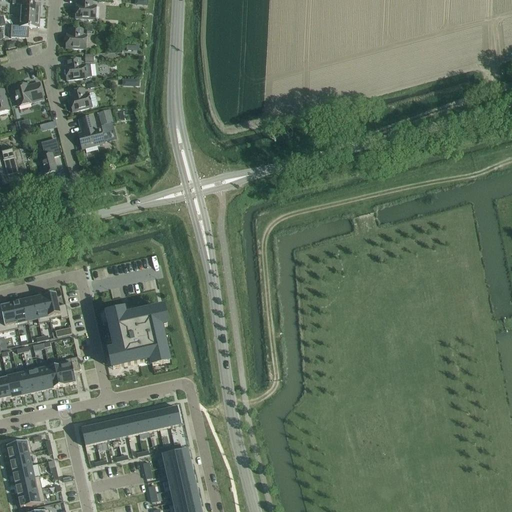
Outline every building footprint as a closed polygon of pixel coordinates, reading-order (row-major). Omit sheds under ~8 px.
[(20,5),(20,16),(39,17),(40,6),(25,5),(25,0),(12,0),(12,5),(20,5)] [(76,20),(95,21),(96,7),(92,6),(93,1),(82,0),(78,0),(78,6),(76,6),(76,20)] [(11,26),(10,38),(26,39),(26,31),(28,29),(28,27),(39,28),(39,17),(20,16),(19,27),(11,26)] [(66,49),(86,50),(86,36),(83,36),(83,30),(69,29),(69,35),(67,35),(66,49)] [(15,41),(6,43),(8,50),(16,48),(15,41)] [(86,79),(92,78),(90,65),(81,66),(80,60),(66,61),(67,67),(65,67),(67,81),(86,79)] [(44,100),(39,83),(27,86),(27,85),(13,88),(18,107),(32,104),(31,104),(44,100)] [(73,113),(92,108),(92,107),(96,106),(97,104),(94,95),(92,94),(89,95),(88,95),(85,96),(83,90),(70,93),(71,99),(69,99),(73,113)] [(0,91),(0,113),(9,111),(4,91),(0,91)] [(101,127),(103,133),(114,130),(112,123),(114,123),(111,111),(98,115),(101,127)] [(82,150),(104,144),(100,129),(96,130),(93,118),(79,122),(82,134),(78,135),(82,150)] [(30,128),(28,120),(15,124),(17,130),(17,131),(30,128)] [(60,156),(56,140),(42,144),(45,156),(40,157),(44,175),(57,172),(53,158),(60,156)] [(0,177),(2,186),(27,179),(23,164),(28,163),(25,149),(20,151),(20,150),(13,152),(12,151),(2,154),(2,155),(0,155),(0,177)] [(56,296),(44,298),(49,320),(61,318),(61,319),(68,318),(66,306),(59,307),(56,296)] [(44,298),(34,301),(38,320),(39,324),(50,322),(49,320),(44,298)] [(34,301),(23,303),(27,323),(38,320),(34,301)] [(23,303),(12,305),(17,327),(28,325),(27,323),(23,303)] [(3,320),(0,320),(0,333),(18,329),(17,327),(12,305),(0,308),(3,320)] [(125,310),(104,315),(112,351),(107,352),(111,374),(149,366),(150,371),(172,366),(164,330),(170,329),(165,308),(127,316),(125,310)] [(77,359),(59,363),(64,388),(76,385),(73,372),(80,371),(77,359)] [(59,363),(48,365),(53,390),(64,388),(59,363)] [(48,365),(38,367),(43,392),(53,390),(48,365)] [(38,367),(27,370),(33,394),(43,392),(38,367)] [(27,370),(17,372),(22,397),(33,394),(27,370)] [(17,372),(6,375),(11,399),(22,397),(17,372)] [(6,375),(0,375),(0,401),(11,399),(6,375)] [(177,409),(166,412),(170,428),(181,426),(177,409)] [(166,412),(155,414),(159,431),(170,428),(166,412)] [(155,414),(145,416),(149,433),(159,431),(155,414)] [(145,416),(134,419),(138,435),(149,433),(145,416)] [(134,419),(124,421),(127,438),(138,435),(134,419)] [(124,421),(113,423),(117,440),(127,438),(124,421)] [(113,423),(102,426),(106,443),(117,440),(113,423)] [(102,426),(92,428),(96,445),(106,443),(102,426)] [(92,428),(81,431),(85,447),(96,445),(92,428)] [(28,442),(7,447),(9,459),(28,455),(31,454),(28,442)] [(188,450),(162,456),(165,468),(190,463),(188,450)] [(28,455),(9,459),(12,471),(31,467),(28,455)] [(190,463),(165,468),(167,480),(193,474),(190,463)] [(31,467),(12,471),(15,484),(33,479),(31,467)] [(193,474),(167,480),(170,492),(196,486),(193,474)] [(33,479),(15,484),(18,496),(39,491),(41,491),(38,478),(36,479),(33,479)] [(196,486),(170,492),(172,503),(198,498),(196,486)] [(39,491),(18,496),(20,509),(41,504),(44,503),(41,491),(39,491)] [(198,498),(172,503),(174,511),(189,511),(201,509),(198,498)]
